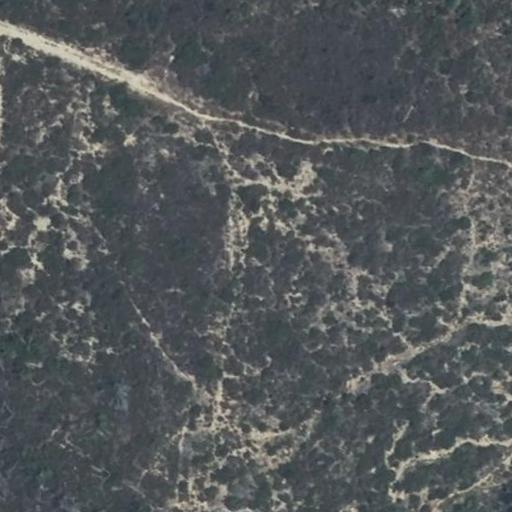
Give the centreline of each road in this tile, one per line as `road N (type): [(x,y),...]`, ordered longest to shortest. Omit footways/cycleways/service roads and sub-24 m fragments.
road 1 (track): [(511,150),(469,134),(310,121),(114,62)]
road 2 (track): [(0,18),(114,62)]
